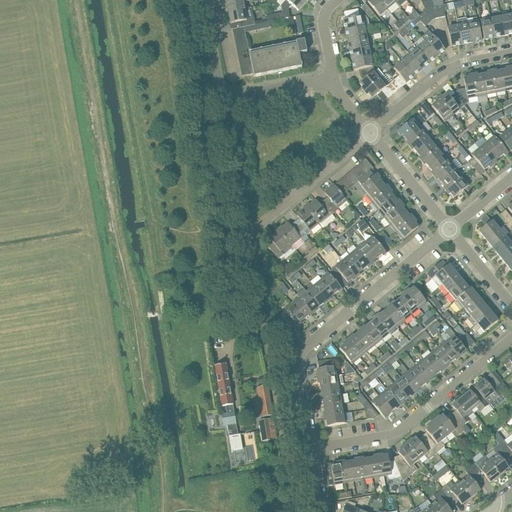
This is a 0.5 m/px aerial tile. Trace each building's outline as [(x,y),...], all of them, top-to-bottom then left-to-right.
[(225,0),(228,12),(244,9),(243,2),(250,0),(249,0),(225,0)] [(266,17),(266,22),(270,22),(288,18),(290,18),(288,9),(291,5),(298,11),(306,1),(304,0),(278,0),(277,2),(281,6),(282,13),(267,16),(266,16),(266,17)] [(380,16),(388,10),(379,0),(369,0),(368,2),(374,10),(380,16)] [(392,0),(379,0),(388,10),(395,3),(392,0)] [(454,9),(464,7),(463,1),(453,3),(454,9)] [(374,14),(365,4),(361,8),(369,18),(374,14)] [(445,17),(444,11),(443,5),(438,6),(437,6),(440,18),(445,17)] [(437,6),(433,7),(429,8),(434,19),(440,18),(437,6)] [(251,7),(244,9),(228,12),(231,24),(240,22),(242,28),(244,27),(255,25),(251,7)] [(429,8),(422,14),(430,23),(434,19),(429,8)] [(413,22),(417,18),(419,16),(415,11),(407,18),(411,23),(413,22)] [(422,14),(419,16),(417,18),(420,21),(425,27),(430,23),(422,14)] [(511,23),(510,15),(500,18),(504,36),(511,34),(511,23)] [(343,20),(345,31),(364,27),(368,26),(367,18),(365,16),(362,17),(343,20)] [(462,45),(471,43),(468,24),(467,24),(466,18),(456,20),(457,27),(458,26),(462,45)] [(468,24),(471,43),(482,41),(480,31),(477,18),(472,18),(473,23),(468,24)] [(500,18),(490,20),(494,38),(504,36),(500,18)] [(484,40),(494,38),(490,20),(480,22),(482,30),(484,40)] [(270,22),(255,25),(244,27),(245,33),(271,27),(270,22)] [(364,27),(368,26),(364,27),(345,31),(347,41),(366,37),(364,27)] [(458,26),(457,27),(447,29),(449,37),(451,47),(462,45),(458,26)] [(421,38),(425,43),(437,57),(445,50),(429,31),(421,38)] [(368,47),(366,37),(347,41),(350,51),(368,47)] [(249,55),(250,59),(251,64),(252,69),(253,74),(254,77),(262,75),(262,72),(265,71),(266,75),(274,73),(273,70),(277,69),(277,72),(278,72),(277,69),(281,68),(282,71),(298,68),(297,65),(301,64),(299,54),(307,52),(304,40),(295,42),(296,45),(249,55)] [(425,43),(417,49),(429,64),(437,57),(425,43)] [(422,70),(429,64),(417,49),(414,45),(406,52),(410,56),(422,70)] [(350,51),(352,61),(370,57),(368,47),(350,51)] [(414,77),(422,70),(410,56),(402,62),(414,77)] [(358,70),(372,67),(370,57),(352,61),(354,71),(358,70)] [(399,76),(395,79),(401,87),(414,77),(402,62),(394,69),(399,76)] [(373,67),(372,67),(358,70),(359,76),(363,80),(359,83),(364,89),(362,90),(364,92),(381,78),(374,68),(373,67)] [(505,91),(511,89),(511,76),(510,67),(508,68),(508,70),(501,71),(505,91)] [(229,73),(231,80),(241,78),(239,70),(229,73)] [(496,93),(505,91),(501,71),(494,72),(494,70),(492,71),(496,93)] [(489,73),(482,75),(487,95),(496,93),(492,71),(489,71),(489,73)] [(475,74),(473,75),(477,97),(487,95),(482,75),(476,76),(475,74)] [(468,99),(477,97),(473,75),(470,75),(470,77),(463,79),(465,89),(459,90),(454,93),(464,106),(468,102),(468,99)] [(376,95),(381,91),(386,87),(388,85),(381,78),(364,92),(366,94),(367,93),(372,99),(376,95)] [(397,91),(401,87),(395,79),(390,83),(397,91)] [(390,83),(388,85),(386,87),(392,95),(397,91),(390,83)] [(386,87),(381,91),(387,99),(392,95),(386,87)] [(383,102),(387,99),(381,91),(376,95),(380,99),(383,102)] [(438,99),(452,116),(460,110),(464,106),(454,93),(450,97),(447,94),(441,98),(440,97),(438,99)] [(380,99),(376,95),(372,99),(376,103),(380,99)] [(452,116),(438,99),(436,100),(437,102),(431,106),(438,114),(445,122),(452,116)] [(434,114),(430,110),(427,112),(425,114),(424,118),(426,121),(434,114)] [(400,133),(405,139),(421,126),(414,118),(397,132),(399,135),(400,133)] [(427,133),(421,126),(405,139),(409,144),(408,145),(409,147),(427,133)] [(454,134),(457,137),(465,131),(462,128),(454,134)] [(510,151),(511,150),(511,137),(508,132),(500,138),(504,144),(510,151)] [(413,148),(417,154),(433,140),(427,133),(409,147),(411,149),(413,148)] [(494,136),(486,142),(499,158),(504,154),(506,155),(508,153),(502,146),(494,136)] [(439,148),(433,140),(417,154),(421,159),(420,160),(422,162),(439,148)] [(494,162),(499,158),(486,142),(479,148),(493,166),(495,164),(494,162)] [(425,163),(429,168),(445,155),(439,148),(422,162),(423,164),(425,163)] [(493,166),(479,148),(471,155),(473,157),(477,162),(479,164),(484,170),(490,166),(491,167),(493,166)] [(432,175),(434,177),(451,163),(445,155),(429,168),(433,174),(432,175)] [(471,164),(473,166),(477,162),(473,157),(467,161),(470,165),(471,164)] [(366,159),(357,166),(365,176),(361,180),(356,184),(359,188),(366,196),(381,183),(377,177),(379,176),(377,174),(372,178),(368,174),(370,172),(374,169),(366,159)] [(457,170),(451,163),(434,177),(435,179),(437,178),(441,183),(457,170)] [(486,172),(484,170),(479,164),(475,168),(481,176),(486,172)] [(365,176),(357,166),(353,170),(361,180),(365,176)] [(353,170),(348,174),(356,183),(361,180),(353,170)] [(463,177),(457,170),(441,183),(446,188),(444,190),(446,192),(463,177)] [(351,187),(356,183),(348,174),(343,177),(351,187)] [(343,177),(339,181),(347,191),(351,187),(343,177)] [(470,185),(463,177),(446,192),(447,194),(449,192),(454,198),(470,185)] [(334,205),(330,208),(334,213),(339,209),(338,208),(347,201),(350,205),(352,204),(348,199),(347,200),(342,195),(347,191),(339,181),(334,185),(333,184),(329,187),(330,188),(324,193),(334,205)] [(366,196),(372,203),(389,189),(387,187),(386,188),(381,183),(366,196)] [(378,211),(394,198),(389,192),(391,191),(389,189),(372,203),(378,211)] [(398,203),(394,198),(378,211),(384,218),(401,204),(400,202),(398,203)] [(309,204),(305,207),(323,228),(334,218),(332,215),(334,213),(330,208),(326,212),(316,200),(310,205),(309,204)] [(384,218),(390,225),(406,212),(401,207),(403,206),(401,204),(384,218)] [(323,228),(305,207),(301,210),(302,211),(297,215),(299,219),(295,222),(306,236),(311,232),(310,231),(319,224),(323,228)] [(500,215),(507,223),(511,218),(505,210),(500,215)] [(396,233),(413,219),(412,216),(410,218),(406,212),(390,225),(396,233)] [(415,220),(413,219),(396,233),(402,240),(418,227),(413,221),(415,220)] [(479,232),(486,240),(499,229),(492,221),(479,232)] [(306,236),(295,222),(291,226),(288,223),(282,227),(281,226),(277,229),(295,251),(304,243),(305,244),(309,240),(306,236)] [(499,229),(486,240),(492,248),(505,237),(507,235),(501,227),(499,229)] [(286,259),(295,251),(277,229),(274,232),(275,233),(269,238),(271,241),(267,245),(278,259),(280,258),(281,259),(284,257),(286,259)] [(372,236),(364,242),(377,258),(383,254),(384,255),(386,254),(380,246),(377,242),(379,240),(375,235),(372,237),(372,236)] [(505,237),(492,248),(498,256),(511,245),(505,237)] [(372,263),(377,258),(364,242),(357,248),(371,266),(373,264),(372,263)] [(328,244),(323,248),(326,253),(331,249),(328,244)] [(511,245),(498,256),(505,264),(511,257),(511,245)] [(309,253),(302,259),(305,263),(316,254),(319,252),(315,247),(308,252),(309,253)] [(357,248),(350,255),(363,270),(368,266),(369,268),(371,266),(357,248)] [(350,255),(342,261),(356,278),(358,276),(357,275),(363,270),(350,255)] [(356,278),(342,261),(330,271),(334,276),(340,284),(345,280),(347,283),(353,278),(354,280),(356,278)] [(438,288),(442,285),(456,273),(449,265),(447,267),(442,261),(427,274),(438,288)] [(283,262),(279,266),(288,276),(292,273),(283,262)] [(321,279),(334,295),(339,291),(340,292),(342,290),(328,273),(321,279)] [(463,281),(456,273),(442,285),(449,293),(463,281)] [(321,279),(313,285),(327,302),(329,301),(328,299),(334,295),(321,279)] [(469,290),(471,288),(469,289),(463,281),(449,293),(455,301),(453,303),(469,290)] [(327,302),(313,285),(306,292),(319,307),(324,303),(325,304),(327,302)] [(313,312),(319,307),(306,292),(302,287),(300,289),(301,291),(296,295),(312,314),(315,313),(313,312)] [(407,291),(405,292),(419,309),(427,303),(420,295),(414,288),(408,292),(407,291)] [(453,303),(460,311),(478,297),(471,288),(469,290),(453,303)] [(419,309),(405,292),(403,294),(404,296),(399,300),(412,315),(419,309)] [(310,316),(312,314),(296,295),(298,298),(291,304),(304,319),(309,315),(310,316)] [(478,297),(460,311),(464,308),(470,316),(467,319),(484,305),(478,297)] [(393,303),(390,305),(404,321),(412,315),(399,300),(394,304),(393,303)] [(299,324),(304,319),(291,304),(283,310),(284,311),(280,315),(291,329),(296,325),(297,327),(300,325),(299,324)] [(389,308),(384,312),(397,327),(404,321),(390,305),(388,306),(389,308)] [(491,313),(484,305),(467,319),(474,327),(491,313)] [(442,315),(448,321),(452,318),(446,311),(442,315)] [(378,315),(376,317),(389,334),(390,334),(391,336),(398,330),(397,328),(397,327),(384,312),(379,316),(378,315)] [(491,313),(474,327),(472,328),(475,332),(480,328),(484,333),(498,321),(491,313)] [(389,334),(376,317),(373,319),(374,320),(369,324),(382,340),(389,334)] [(457,324),(452,318),(448,321),(454,329),(458,327),(456,325),(457,324)] [(375,346),(382,340),(369,324),(364,329),(363,327),(361,329),(375,346)] [(450,338),(446,341),(459,358),(461,356),(460,355),(466,350),(453,335),(454,334),(449,328),(445,332),(450,338)] [(367,352),(375,346),(361,329),(359,331),(360,332),(354,336),(367,352)] [(474,343),(466,333),(461,337),(469,347),(474,343)] [(418,338),(421,341),(422,343),(427,339),(423,334),(418,338)] [(348,340),(346,341),(360,358),(367,352),(354,336),(349,341),(348,340)] [(403,340),(398,344),(401,348),(406,344),(409,342),(406,338),(403,340)] [(352,364),(360,358),(346,341),(344,343),(345,344),(339,349),(346,357),(352,364)] [(446,341),(438,347),(451,363),(456,358),(457,360),(459,358),(446,341)] [(406,353),(413,347),(410,344),(403,350),(406,353)] [(438,347),(431,354),(444,370),(446,369),(445,367),(451,363),(438,347)] [(442,372),(444,370),(431,354),(423,360),(436,375),(441,371),(442,372)] [(398,360),(395,356),(388,362),(391,366),(398,360)] [(511,365),(511,364),(511,356),(503,363),(507,368),(511,365)] [(317,380),(338,376),(337,366),(334,366),(333,360),(318,363),(319,369),(317,370),(318,377),(317,377),(317,380)] [(431,379),(436,375),(423,360),(416,366),(430,382),(432,381),(431,379)] [(388,362),(381,368),(384,372),(391,366),(388,362)] [(226,364),(215,366),(222,407),(225,406),(226,413),(221,414),(223,426),(227,426),(228,434),(231,450),(241,448),(238,432),(238,431),(236,423),(226,364)] [(416,366),(409,372),(421,387),(426,383),(427,384),(430,382),(416,366)] [(373,374),(376,378),(384,372),(381,368),(373,374)] [(416,392),(421,387),(409,372),(401,378),(415,395),(417,393),(416,392)] [(488,376),(493,381),(497,386),(502,382),(499,379),(493,372),(488,376)] [(341,375),(338,376),(317,380),(318,382),(319,382),(320,389),(340,385),(343,385),(341,375)] [(401,378),(394,384),(406,399),(412,395),(413,396),(415,395),(401,378)] [(474,387),(479,393),(489,405),(503,393),(497,386),(493,381),(488,385),(483,380),(474,387)] [(401,404),(406,399),(394,384),(386,390),(400,407),(402,405),(401,404)] [(340,385),(320,389),(322,396),(320,396),(321,399),(342,395),(340,385)] [(272,415),(267,386),(257,388),(259,399),(254,400),(257,418),(272,415)] [(398,409),(400,407),(386,390),(379,396),(391,412),(397,407),(398,409)] [(479,393),(474,397),(469,391),(461,398),(471,411),(476,407),(480,412),(489,405),(479,393)] [(323,401),(324,408),(344,404),(342,395),(321,399),(321,401),(323,401)] [(386,416),(391,412),(379,396),(371,403),(378,412),(385,419),(387,417),(386,416)] [(358,402),(365,410),(370,406),(364,398),(358,402)] [(473,414),(471,411),(461,398),(452,406),(456,411),(451,415),(452,416),(464,431),(461,427),(470,420),(468,418),(473,414)] [(345,414),(344,404),(324,408),(325,414),(323,415),(324,418),(345,414)] [(378,416),(370,406),(365,410),(367,420),(372,419),(373,420),(378,416)] [(347,423),(345,414),(324,418),(324,420),(326,420),(327,427),(347,423)] [(456,438),(464,431),(452,416),(447,420),(443,415),(440,418),(439,416),(433,421),(446,438),(451,433),(456,438)] [(269,417),(259,419),(263,440),(273,438),(273,437),(276,437),(273,419),(273,418),(269,419),(269,417)] [(446,438),(433,421),(427,426),(428,428),(425,430),(429,435),(424,439),(436,454),(445,447),(441,442),(446,438)] [(428,461),(436,454),(424,439),(420,443),(416,438),(413,440),(412,439),(405,444),(419,460),(424,456),(428,461)] [(511,441),(507,446),(503,441),(498,445),(507,457),(511,452),(511,441)] [(400,459),(394,461),(401,477),(403,482),(417,470),(413,465),(419,460),(405,444),(399,449),(400,451),(398,453),(402,458),(400,459)] [(503,460),(507,457),(498,445),(493,449),(497,454),(488,461),(500,477),(506,472),(505,471),(509,468),(503,460)] [(389,479),(401,477),(394,461),(389,462),(388,456),(381,457),(380,455),(378,456),(381,477),(380,477),(381,483),(384,482),(383,477),(388,476),(389,479)] [(375,458),(369,459),(372,479),(380,477),(381,477),(378,456),(375,456),(375,458)] [(500,477),(488,461),(484,456),(470,467),(479,478),(484,475),(490,483),(493,480),(494,481),(500,477)] [(372,479),(369,459),(362,460),(362,458),(359,459),(363,480),(361,481),(362,486),(365,485),(364,480),(372,479)] [(357,461),(350,462),(353,482),(361,481),(363,480),(359,459),(356,459),(357,461)] [(344,484),(340,462),(337,463),(338,464),(331,466),(332,473),(326,474),(328,486),(344,484)] [(343,462),(340,462),(344,484),(353,482),(350,462),(343,463),(343,462)] [(458,481),(472,499),(478,494),(477,493),(480,490),(474,482),(479,478),(470,467),(464,471),(468,476),(460,483),(458,481)] [(466,503),(472,499),(458,481),(453,486),(450,482),(441,489),(450,501),(455,497),(461,505),(465,502),(466,503)] [(451,511),(446,504),(450,501),(441,489),(433,496),(436,501),(431,505),(436,511),(451,511)] [(363,511),(354,508),(356,504),(350,502),(347,502),(342,511),(363,511)]
